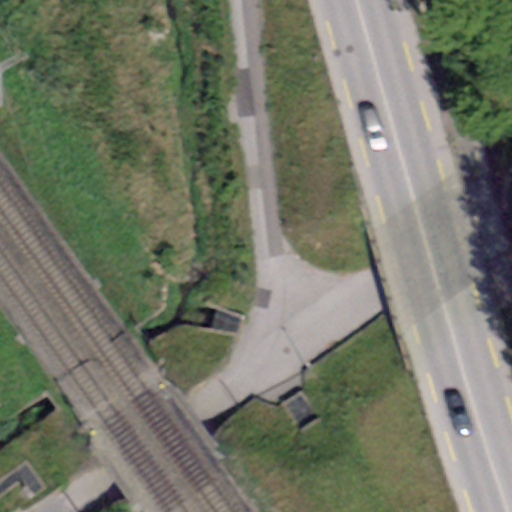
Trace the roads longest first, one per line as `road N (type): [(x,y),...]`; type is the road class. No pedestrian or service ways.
road 1 (primary): [(506,511),(353,0)]
road 2 (unclassified): [(275,346),(242,0)]
road 3 (unclassified): [(275,346),(511,200)]
road 4 (unclassified): [(60,511),(275,346)]
